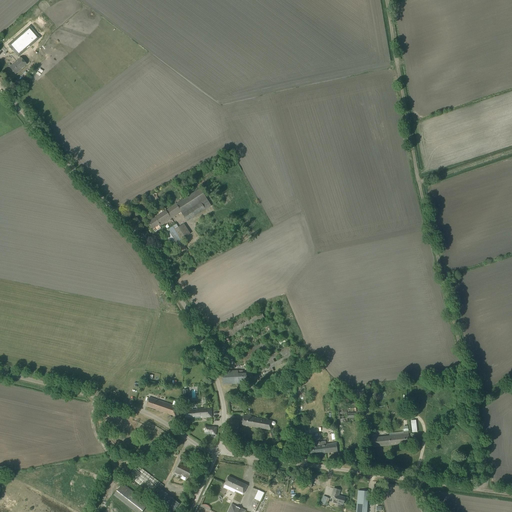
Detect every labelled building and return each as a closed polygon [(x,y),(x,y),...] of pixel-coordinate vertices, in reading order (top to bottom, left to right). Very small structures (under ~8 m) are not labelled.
[(29,27),(8,45),(10,47),(9,47),(11,50),(12,49),(14,52),(19,47),(23,52),(39,38),(29,27)] [(26,64),(20,58),(9,67),(15,74),(26,64)] [(200,188),(197,190),(176,204),(149,222),(153,229),(159,225),(159,226),(177,215),(181,212),(187,221),(211,206),(200,188)] [(178,228),(176,224),(163,232),(174,249),(183,242),(182,240),(190,234),(184,224),(178,228)] [(267,323),(228,344),(226,339),(264,319),(259,309),(219,330),(232,355),(272,334),(267,323)] [(274,336),(240,354),(236,356),(240,364),(277,343),(274,336)] [(289,347),(252,365),(248,367),(255,381),(274,371),(271,367),(293,356),(289,347)] [(222,384),(247,383),(246,373),(238,373),(238,370),(222,371),(222,384)] [(347,390),(358,399),(364,399),(362,389),(347,390)] [(149,397),(148,401),(146,406),(176,416),(179,407),(149,397)] [(340,422),(357,421),(355,407),(338,409),(340,422)] [(186,419),(212,417),(211,408),(185,410),(186,419)] [(274,422),(272,421),(272,420),(249,416),(243,415),(242,425),(270,430),(271,425),(273,426),(274,426),(275,425),(275,424),(275,423),(275,422),(274,422)] [(239,420),(231,419),(229,434),(237,436),(239,420)] [(205,426),(205,433),(216,435),(216,427),(205,426)] [(409,443),(408,431),(404,432),(404,434),(390,435),(391,445),(409,443)] [(391,445),(390,435),(371,437),(372,447),(391,445)] [(311,445),(308,446),(308,450),(309,455),(337,452),(337,447),(336,443),(325,444),(325,441),(321,441),(321,444),(318,445),(311,445)] [(180,464),(177,468),(175,472),(180,474),(181,473),(188,477),(192,470),(180,464)] [(127,478),(156,501),(163,491),(161,489),(164,485),(138,465),(127,478)] [(225,484),(229,486),(244,493),(247,485),(228,476),(225,484)] [(141,511),(148,504),(123,484),(114,494),(136,511),(141,511)] [(345,498),(338,496),(340,490),(334,488),(332,493),(331,496),(330,502),(336,504),(337,503),(343,505),(344,500),(345,498)] [(259,489),(255,499),(261,501),(265,492),(259,489)] [(358,491),(357,506),(367,507),(368,492),(358,491)]
